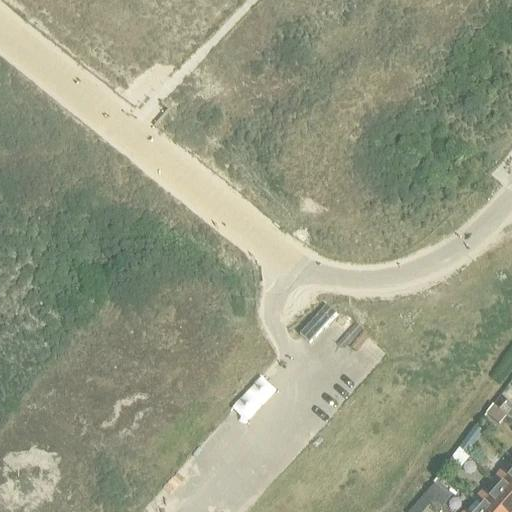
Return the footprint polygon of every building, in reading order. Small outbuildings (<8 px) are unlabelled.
[(511,405),(507,402),(499,412),(506,418),(511,423),(511,405)] [(492,406),(486,415),(499,426),(506,418),(499,412),(493,407),(492,406)] [(475,428),(458,450),(466,457),(483,434),(476,429),(475,428)] [(458,450),(449,462),(450,463),(459,471),(469,459),(466,457),(458,450)] [(511,459),(493,481),(500,487),(503,483),(511,490),(511,459)] [(483,491),(478,497),(494,511),(511,511),(511,490),(503,483),(500,487),(490,497),(483,491)] [(434,485),(425,495),(434,502),(442,509),(451,499),(434,485)] [(494,511),(478,497),(464,511),(494,511)]
